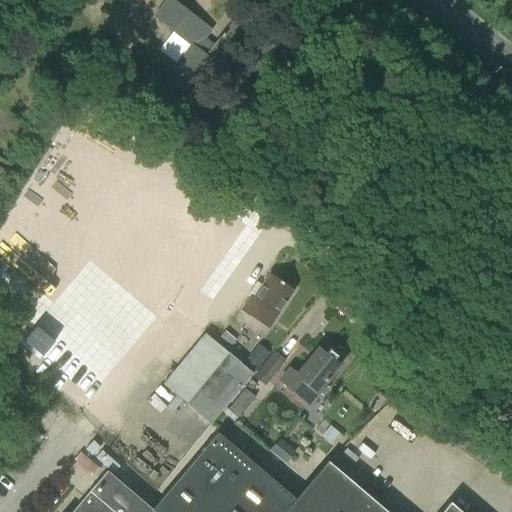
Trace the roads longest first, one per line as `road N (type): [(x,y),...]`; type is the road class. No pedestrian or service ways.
road 1 (unclassified): [(511,134),(341,0)]
road 2 (unclassified): [(343,281),(511,413)]
